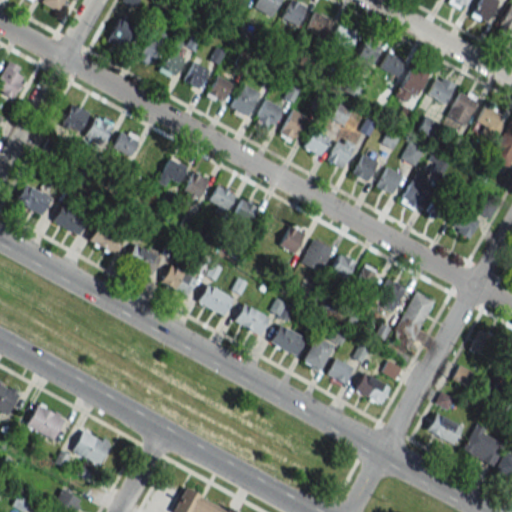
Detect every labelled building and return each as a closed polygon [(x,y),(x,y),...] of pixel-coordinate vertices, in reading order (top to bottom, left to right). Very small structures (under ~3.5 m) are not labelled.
[(56,12),(62,0),(40,0),(38,3),(56,12)] [(138,0),(118,0),(119,1),(133,9),(138,0)] [(268,17),(278,0),(254,0),(251,6),(268,17)] [(288,0),(279,18),(293,26),(304,7),(292,0),(288,0)] [(466,0),(446,0),(445,2),(460,10),(466,0)] [(484,23),(495,0),(476,0),(469,15),(484,23)] [(510,33),(511,30),(511,4),(509,2),(496,24),(510,33)] [(330,20),(312,11),(303,28),(321,37),(330,20)] [(103,41),(123,51),(135,28),(115,18),(103,41)] [(326,42),(342,53),(354,36),(338,25),(326,42)] [(135,58),(150,67),(168,36),(153,27),(135,58)] [(367,65),(378,47),(364,38),(353,56),(367,65)] [(170,79),(182,57),(175,53),(180,43),(173,39),(155,71),(170,79)] [(403,60),(386,52),(377,69),(394,77),(403,60)] [(182,80),(196,87),(206,68),(192,61),(182,80)] [(0,69),(0,92),(13,98),(23,69),(3,62),(0,69)] [(424,72),(409,64),(392,96),(408,104),(424,72)] [(425,95),(442,103),(452,82),(435,74),(425,95)] [(218,103),(229,82),(214,75),(203,96),(218,103)] [(257,92),(240,83),(226,109),(243,118),(257,92)] [(476,97),(459,88),(444,115),(461,124),(476,97)] [(280,107),(263,98),(252,119),(268,128),(280,107)] [(86,112),(68,103),(58,124),(75,132),(86,112)] [(490,135),(499,112),(481,105),(472,129),(490,135)] [(290,143),(305,118),(290,110),(275,134),(290,143)] [(81,139),(99,147),(110,122),(92,114),(81,139)] [(416,130),(429,137),(437,123),(423,116),(416,130)] [(300,146),(314,156),(328,137),(313,127),(300,146)] [(118,132),(110,147),(126,156),(135,141),(118,132)] [(349,149),(334,141),(324,160),(339,168),(349,149)] [(412,166),(421,149),(407,141),(398,158),(412,166)] [(133,163),(148,170),(156,150),(141,144),(133,163)] [(349,173),(364,181),(374,161),(359,153),(349,173)] [(167,158),(158,173),(175,182),(183,167),(167,158)] [(374,186),(388,194),(399,175),(384,167),(374,186)] [(180,193),(195,200),(205,179),(191,172),(180,193)] [(414,209),(424,186),(408,179),(398,202),(414,209)] [(23,183),(49,197),(39,215),(13,201),(23,183)] [(214,185),(206,200),(223,210),(231,194),(214,185)] [(244,224),(254,205),(239,197),(229,217),(244,224)] [(59,203),(85,217),(75,235),(49,220),(59,203)] [(448,230),(466,239),(476,220),(459,211),(448,230)] [(263,212),(254,227),(271,236),(279,221),(263,212)] [(95,222),(121,237),(111,254),(85,240),(95,222)] [(276,244),(290,253),(302,234),(288,225),(276,244)] [(297,262),(317,273),(330,249),(310,239),(297,262)] [(131,243),(157,258),(147,275),(121,261),(131,243)] [(352,260),(336,253),(328,272),(343,279),(352,260)] [(167,264),(193,279),(184,296),(158,282),(167,264)] [(376,272),(362,264),(352,283),(367,290),(376,272)] [(389,311),(401,286),(384,278),(377,294),(384,298),(380,307),(389,311)] [(203,283),(230,297),(220,315),(194,301),(203,283)] [(432,302),(414,291),(395,320),(413,331),(432,302)] [(268,310),(285,320),(292,307),(275,298),(268,310)] [(240,303),(266,317),(257,335),(231,321),(240,303)] [(276,323),(302,338),(293,355),(267,341),(276,323)] [(337,345),(344,334),(330,325),(322,336),(337,345)] [(466,348),(493,363),(504,343),(477,328),(466,348)] [(315,370),(329,345),(312,336),(299,361),(315,370)] [(350,367),(332,357),(323,375),(340,384),(350,367)] [(452,377),(462,381),(467,370),(457,366),(452,377)] [(386,386),(362,372),(351,391),(376,405),(386,386)] [(0,385),(0,411),(6,415),(17,395),(0,385)] [(34,404),(23,424),(51,440),(62,420),(34,404)] [(449,444),(459,426),(434,412),(424,429),(449,444)] [(491,465),(502,441),(471,426),(460,451),(491,465)] [(80,429),(69,449),(97,465),(108,445),(80,429)] [(511,479),(511,455),(502,451),(492,470),(511,479)] [(232,511),(181,487),(168,511),(232,511)] [(51,507),(59,511),(69,511),(76,499),(60,490),(51,507)]
